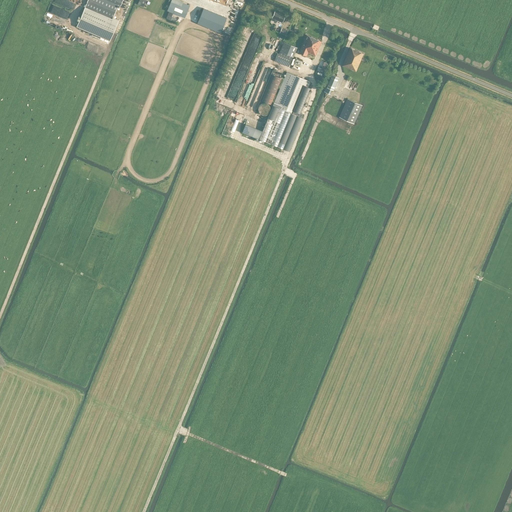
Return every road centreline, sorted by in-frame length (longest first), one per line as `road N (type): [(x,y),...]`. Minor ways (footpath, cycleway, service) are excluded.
road 1 (track): [(309,106),(145,511)]
road 2 (track): [(0,315),(126,0)]
road 3 (unclassified): [(511,96),(280,0)]
